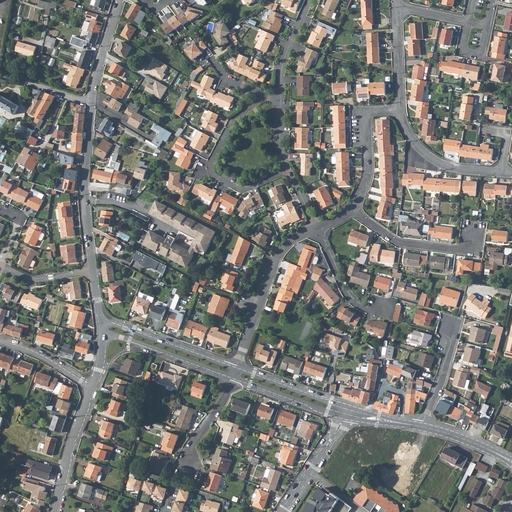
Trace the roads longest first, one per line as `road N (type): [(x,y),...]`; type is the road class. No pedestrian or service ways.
road 1 (residential): [(288,169),(242,190),(210,172),(233,119),(262,96)]
road 2 (residential): [(94,273),(84,186),(90,103)]
road 3 (residential): [(235,368),(274,262),(316,229)]
road 4 (residential): [(472,233),(470,251),(400,243),(352,211)]
road 5 (tertiary): [(235,368),(101,322)]
road 6 (tertiary): [(102,334),(232,377)]
road 7 (residential): [(352,211),(369,171),(366,116),(399,111)]
road 8 (residential): [(399,111),(408,136),(437,163),(501,173)]
road 9 (residential): [(53,511),(90,386)]
